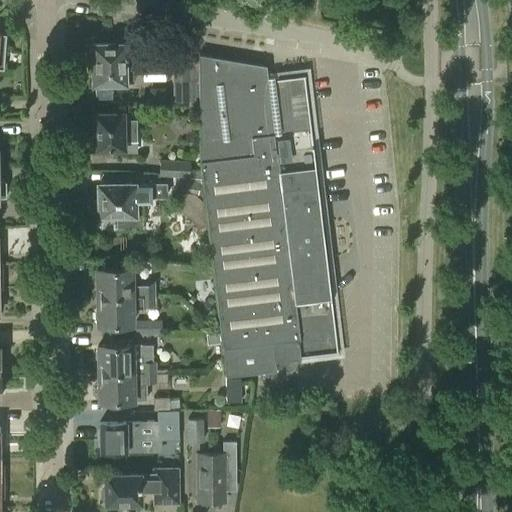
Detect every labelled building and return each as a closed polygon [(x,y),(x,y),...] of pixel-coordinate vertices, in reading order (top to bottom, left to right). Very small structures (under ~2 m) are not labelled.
[(123,45),(123,44),(92,45),(93,84),(124,83),(124,74),(169,73),(168,49),(156,49),(156,47),(131,47),(131,45),(123,45)] [(200,161),(226,376),(276,370),(275,360),(339,353),(306,72),(267,76),(266,65),(198,54),(200,161)] [(173,100),(189,100),(188,60),(173,60),(173,100)] [(122,122),(122,114),(93,114),(94,149),(123,148),(122,140),(135,140),(134,121),(122,122)] [(161,158),(160,175),(189,177),(190,160),(161,158)] [(172,179),(171,195),(196,196),(196,180),(172,179)] [(95,213),(97,214),(98,214),(98,216),(117,215),(117,227),(142,227),(142,202),(151,202),(151,197),(166,197),(165,184),(150,185),(98,185),(98,199),(96,200),(94,201),(94,202),(93,203),(93,204),(93,205),(92,206),(93,208),(93,209),(93,210),(94,211),(95,213)] [(100,269),(100,298),(158,297),(158,285),(155,285),(155,284),(133,284),(133,269),(100,269)] [(158,304),(158,297),(100,298),(100,325),(134,325),(134,310),(143,310),(143,306),(155,306),(155,304),(158,304)] [(137,334),(161,334),(161,319),(137,319),(137,334)] [(219,333),(206,334),(207,344),(220,342),(219,333)] [(100,345),(100,374),(154,373),(153,363),(150,363),(150,345),(100,345)] [(154,383),(154,373),(100,374),(100,401),(134,401),(148,401),(148,384),(154,383)] [(239,400),(238,377),(225,378),(225,400),(239,400)] [(153,398),(153,411),(156,411),(169,410),(169,397),(153,398)] [(169,410),(156,411),(156,423),(156,439),(178,438),(178,410),(169,410)] [(207,410),(207,426),(220,427),(220,410),(207,410)] [(187,419),(188,441),(202,441),(202,418),(187,419)] [(126,428),(126,425),(99,425),(99,454),(126,454),(126,442),(137,442),(137,428),(126,428)] [(197,502),(224,502),(224,453),(197,453),(197,502)] [(139,491),(153,491),(153,505),(177,505),(177,469),(153,469),(153,476),(104,477),(104,489),(101,491),(101,500),(104,502),(104,504),(139,504),(139,491)]
